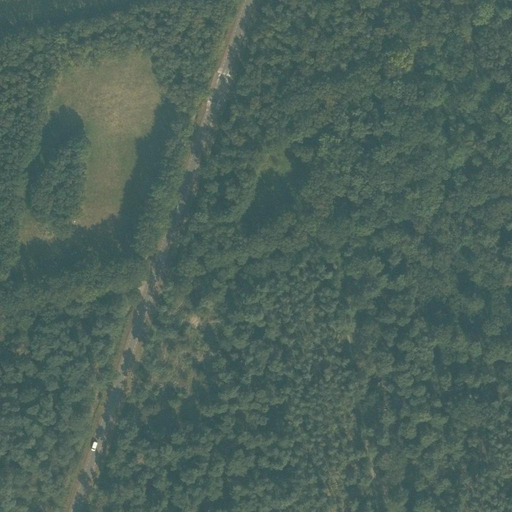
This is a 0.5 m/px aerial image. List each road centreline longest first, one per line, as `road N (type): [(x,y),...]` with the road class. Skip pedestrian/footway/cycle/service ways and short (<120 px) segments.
road 1 (tertiary): [(67,511),(248,0)]
road 2 (track): [(151,279),(0,314)]
